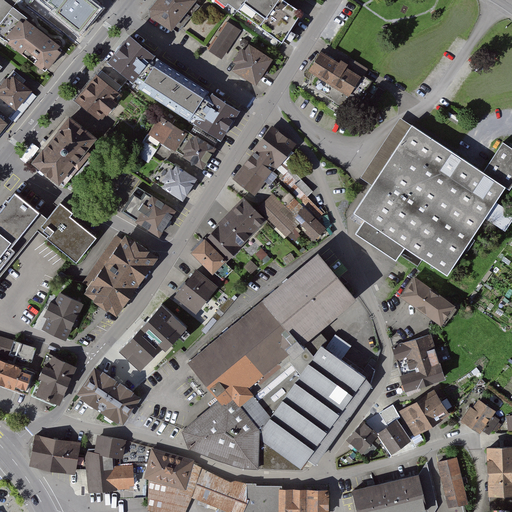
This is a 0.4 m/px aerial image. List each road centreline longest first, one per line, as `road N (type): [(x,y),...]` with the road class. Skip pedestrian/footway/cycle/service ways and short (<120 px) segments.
road 1 (residential): [(315,477),(385,375),(385,338),(322,181),(298,142),(263,112)]
road 2 (residential): [(51,417),(260,476),(315,477)]
road 3 (residential): [(333,475),(459,438),(481,460),(478,511)]
road 4 (residential): [(0,158),(172,254)]
road 5 (residential): [(0,158),(120,10)]
road 6 (residential): [(120,10),(263,112)]
road 7 (residential): [(263,112),(172,254)]
road 8 (residential): [(263,112),(335,0)]
road 9 (residential): [(172,254),(91,356)]
